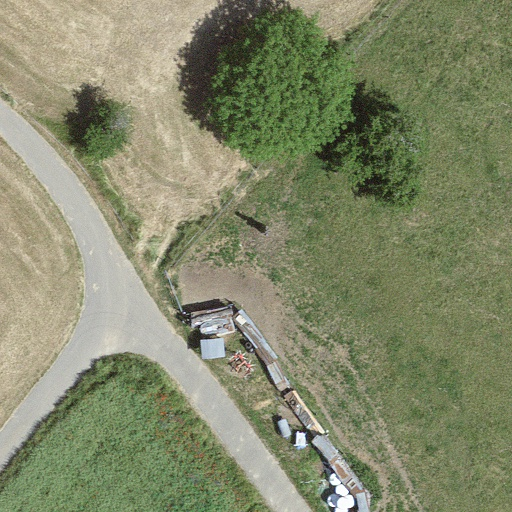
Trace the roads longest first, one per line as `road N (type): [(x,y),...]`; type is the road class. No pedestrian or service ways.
road 1 (unknown): [(135,306),(238,422),(304,511)]
road 2 (track): [(135,306),(0,459)]
